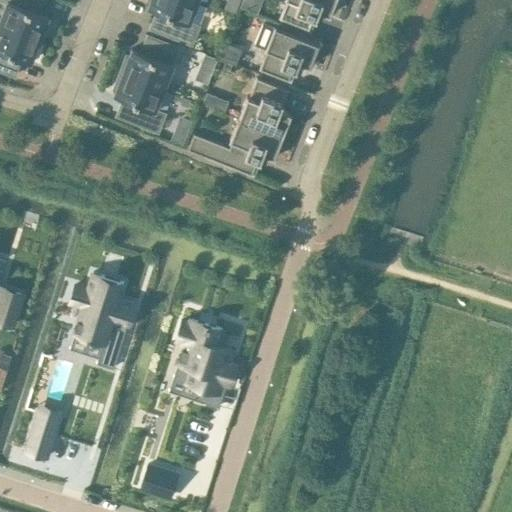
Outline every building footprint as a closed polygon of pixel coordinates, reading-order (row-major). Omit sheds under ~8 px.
[(3,0),(6,1),(0,17),(0,23),(41,39),(48,23),(45,22),(47,15),(38,12),(43,0),(3,0)] [(150,0),(148,7),(159,11),(157,17),(154,16),(150,27),(191,44),(198,25),(188,21),(196,0),(150,0)] [(286,0),(280,18),(308,29),(313,17),(315,18),(317,10),(329,15),(334,0),(286,0)] [(260,68),(288,80),(293,68),(295,69),(298,61),(309,66),(318,43),(263,21),(254,44),(267,49),(260,68)] [(0,69),(14,75),(21,58),(30,61),(32,54),(35,56),(41,39),(0,23),(0,69)] [(126,54),(120,70),(163,87),(172,64),(170,63),(177,46),(147,34),(143,46),(145,47),(143,53),(131,48),(129,55),(126,54)] [(120,70),(113,86),(116,87),(114,94),(126,99),(123,104),(120,103),(116,115),(157,131),(165,112),(155,109),(163,87),(120,70)] [(246,96),(238,118),(282,135),(290,113),(279,108),(282,101),(280,100),(285,89),(256,78),(248,97),(246,96)] [(187,149),(251,174),(257,159),(259,160),(262,152),(273,157),(282,135),(238,118),(229,139),(231,140),(229,146),(193,132),(187,149)] [(77,283),(72,300),(84,304),(76,331),(106,340),(99,361),(116,367),(136,302),(121,297),(126,281),(123,280),(122,280),(95,271),(90,287),(77,283)] [(0,320),(11,324),(21,294),(0,287),(0,320)] [(182,318),(176,337),(184,340),(177,360),(184,362),(179,378),(207,387),(203,400),(218,405),(226,382),(229,383),(235,364),(226,361),(231,347),(217,342),(221,327),(191,317),(190,321),(182,318)] [(37,410),(25,450),(46,456),(58,417),(37,410)] [(147,463),(140,487),(170,496),(177,473),(147,463)]
